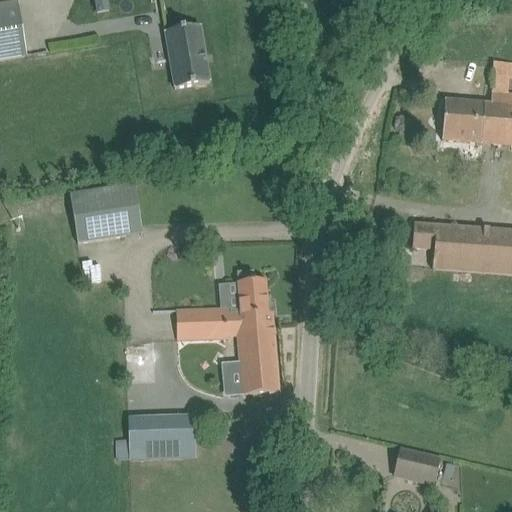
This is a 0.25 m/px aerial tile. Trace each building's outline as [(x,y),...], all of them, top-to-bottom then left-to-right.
[(106,1),(94,4),(96,17),(108,14),(106,1)] [(17,4),(0,7),(0,62),(26,58),(17,4)] [(166,34),(175,90),(211,84),(201,28),(166,34)] [(428,49),(426,58),(441,60),(443,52),(428,49)] [(443,142),(511,146),(511,95),(507,95),(508,80),(511,79),(511,64),(494,64),(492,105),(445,102),(443,142)] [(122,213),(138,211),(134,186),(69,195),(77,247),(126,240),(122,213)] [(433,271),(511,276),(511,232),(415,226),(413,248),(434,249),(433,271)] [(226,338),(239,337),(240,337),(239,331),(275,329),(274,315),(269,315),(266,282),(239,285),(240,309),(177,312),(178,342),(227,340),(226,338)] [(240,337),(239,337),(243,398),(280,394),(275,329),(239,331),(240,337)] [(98,405),(68,405),(70,463),(99,463),(98,405)] [(129,421),(130,442),(115,443),(115,462),(196,459),(195,419),(129,421)] [(401,453),(395,478),(434,487),(440,462),(401,453)]
